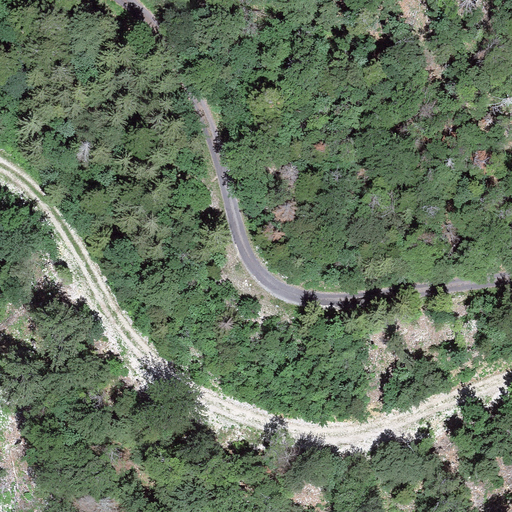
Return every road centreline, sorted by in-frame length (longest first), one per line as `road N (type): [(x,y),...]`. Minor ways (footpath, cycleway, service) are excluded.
road 1 (track): [(511,376),(348,436),(293,431),(232,412),(177,385),(137,348),(61,221),(0,164)]
road 2 (track): [(126,0),(154,25),(197,97),(237,228),(267,281),(296,297),(338,302),(511,278)]
